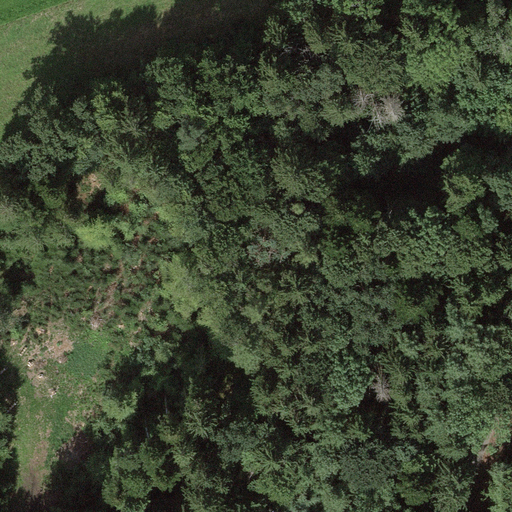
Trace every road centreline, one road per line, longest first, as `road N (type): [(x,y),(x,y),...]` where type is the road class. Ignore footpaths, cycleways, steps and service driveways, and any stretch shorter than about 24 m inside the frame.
road 1 (track): [(229,511),(511,189)]
road 2 (unclassified): [(511,357),(453,511)]
